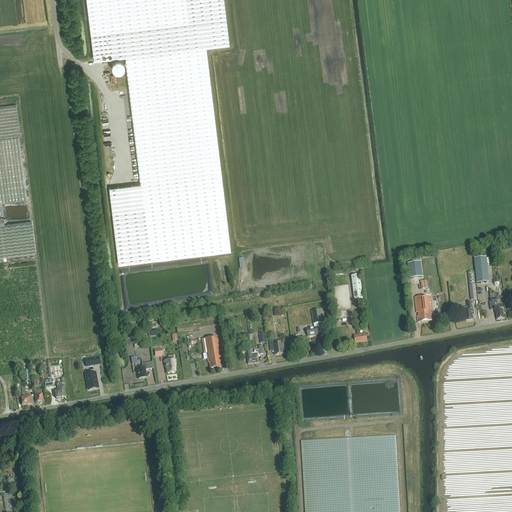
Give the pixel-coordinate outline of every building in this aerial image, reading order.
[(110,188),(109,188),(119,265),(231,251),(206,48),(229,45),(223,0),(86,0),(94,61),(95,61),(125,58),(141,184),(110,188)] [(0,257),(36,253),(31,222),(5,225),(2,203),(27,200),(19,137),(20,137),(16,105),(0,106),(0,257)] [(474,259),(477,284),(489,282),(487,257),(474,259)] [(421,262),(408,263),(409,279),(423,277),(421,262)] [(473,272),(468,273),(471,301),(477,300),(473,272)] [(351,276),(355,301),(363,300),(360,275),(351,276)] [(433,314),(430,296),(415,298),(417,313),(419,312),(419,317),(417,317),(418,323),(432,321),(431,314),(433,314)] [(497,298),(490,299),(491,303),(490,303),(491,311),(495,310),(495,314),(496,314),(497,319),(504,319),(503,311),(505,311),(504,306),(498,307),(497,298)] [(468,307),(463,308),(464,317),(465,316),(466,322),(473,321),(473,315),(474,315),(473,310),(472,302),(467,303),(468,307)] [(308,337),(318,336),(317,328),(316,324),(324,322),(322,310),(312,312),(314,328),(307,329),(308,337)] [(366,333),(360,334),(359,330),(356,330),(357,335),(354,335),(355,344),(368,342),(366,333)] [(222,367),(218,337),(202,339),(204,354),(206,354),(207,360),(208,360),(208,363),(210,363),(210,369),(222,367)] [(276,341),(270,342),(271,349),(274,348),(275,356),(284,355),(283,344),(276,345),(276,341)] [(254,364),(252,353),(252,354),(251,349),(246,350),(245,350),(244,345),(240,346),(241,354),(245,353),(247,353),(248,365),(254,364)] [(252,353),(254,364),(259,363),(258,357),(259,357),(260,355),(264,354),(263,346),(259,347),(259,350),(254,351),(255,353),(252,353)] [(99,358),(85,360),(86,366),(100,364),(99,358)] [(176,373),(175,365),(176,365),(175,360),(164,361),(165,367),(166,367),(167,374),(176,373)] [(143,368),(137,369),(139,379),(147,378),(146,370),(154,369),(152,362),(142,364),(143,368)] [(99,388),(98,380),(97,373),(88,375),(89,380),(90,380),(91,389),(99,388)] [(61,398),(66,397),(64,386),(57,387),(58,392),(55,393),(56,399),(57,399),(58,400),(60,400),(60,399),(61,399),(61,398)] [(36,403),(37,402),(38,403),(40,403),(40,402),(43,402),(42,393),(40,393),(40,390),(35,391),(35,395),(36,403)] [(10,494),(3,495),(5,510),(12,510),(10,494)]
